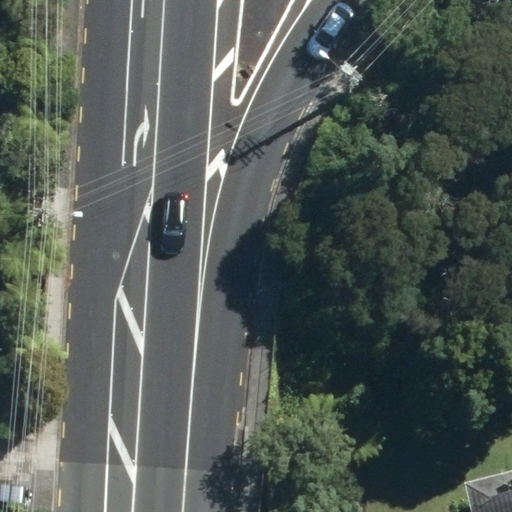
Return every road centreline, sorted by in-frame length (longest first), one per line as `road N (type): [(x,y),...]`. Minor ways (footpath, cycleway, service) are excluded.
road 1 (secondary): [(337,0),(142,319)]
road 2 (secondary): [(142,319),(162,0)]
road 3 (secondary): [(131,511),(142,319)]
